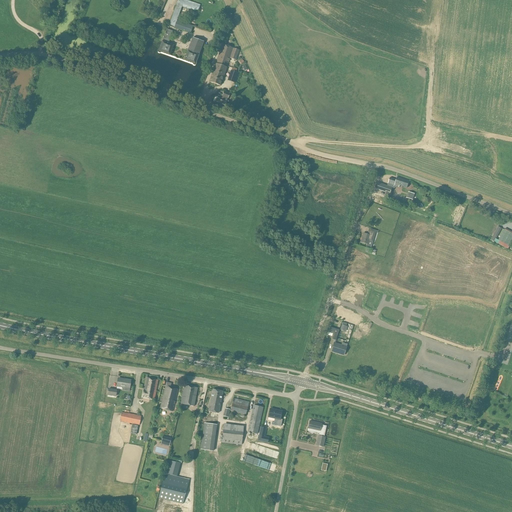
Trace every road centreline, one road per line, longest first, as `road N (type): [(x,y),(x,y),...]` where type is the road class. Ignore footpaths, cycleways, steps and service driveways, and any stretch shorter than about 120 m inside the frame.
road 1 (unclassified): [(372,165),(281,141),(66,60),(0,55)]
road 2 (secondary): [(301,382),(0,325)]
road 3 (unclassified): [(297,398),(0,348)]
road 4 (unclassified): [(301,382),(372,165)]
road 5 (secondary): [(511,446),(301,382)]
road 6 (track): [(497,135),(450,131),(402,147),(281,141)]
road 7 (unclassified): [(511,214),(372,165)]
